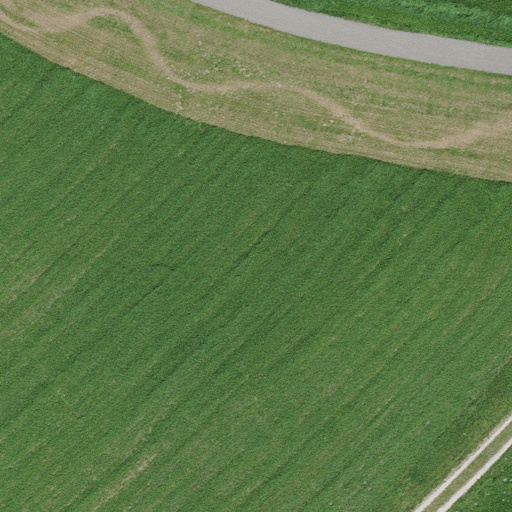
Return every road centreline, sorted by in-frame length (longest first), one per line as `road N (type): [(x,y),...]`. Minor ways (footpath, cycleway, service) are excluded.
road 1 (track): [(511,60),(325,28),(224,0)]
road 2 (track): [(511,428),(424,511)]
